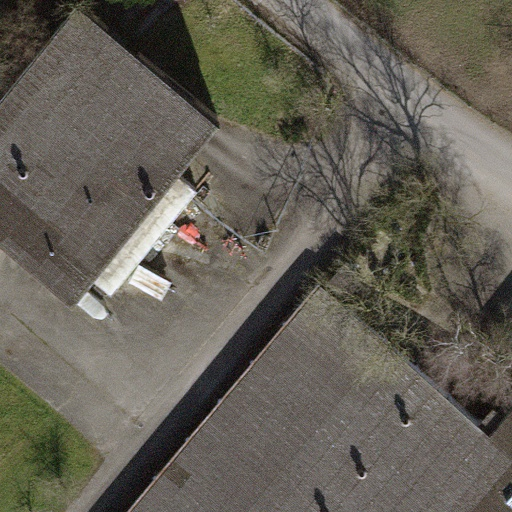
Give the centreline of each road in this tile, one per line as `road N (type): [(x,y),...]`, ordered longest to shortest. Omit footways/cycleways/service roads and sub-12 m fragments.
road 1 (unknown): [(435,116),(117,511)]
road 2 (unclassified): [(511,168),(293,0)]
